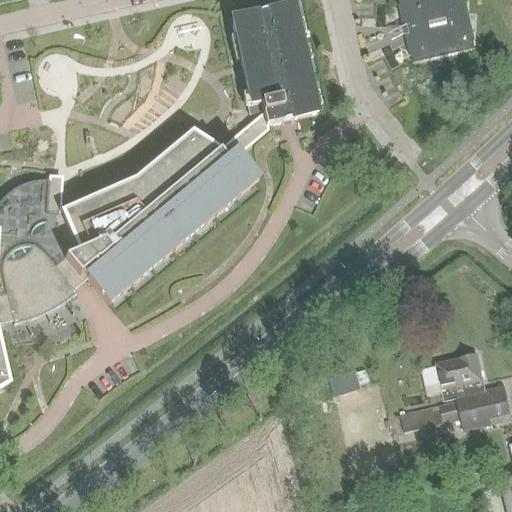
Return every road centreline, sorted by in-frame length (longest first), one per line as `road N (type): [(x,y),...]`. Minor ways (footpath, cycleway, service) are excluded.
road 1 (secondary): [(63,511),(446,205)]
road 2 (residential): [(408,158),(359,90),(337,0)]
road 3 (residential): [(0,27),(124,0)]
